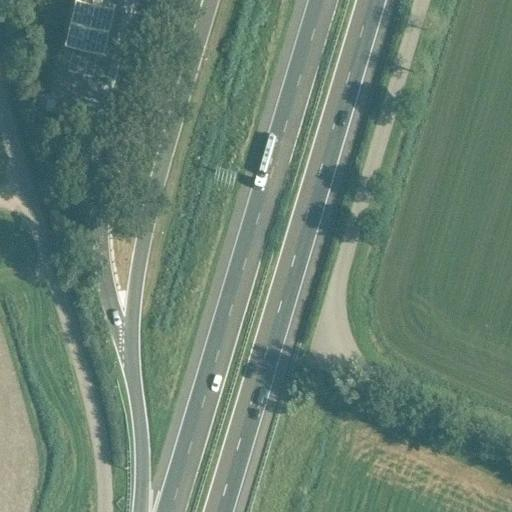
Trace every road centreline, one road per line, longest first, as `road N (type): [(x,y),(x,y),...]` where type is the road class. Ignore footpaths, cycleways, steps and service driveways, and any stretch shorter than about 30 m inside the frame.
road 1 (unclassified): [(511,444),(371,381),(339,325),(338,281),(423,0)]
road 2 (motorway): [(323,0),(170,511)]
road 3 (motorway): [(217,511),(370,0)]
road 4 (unclassified): [(104,511),(89,391),(0,98)]
road 5 (motorway): [(134,391),(142,511)]
